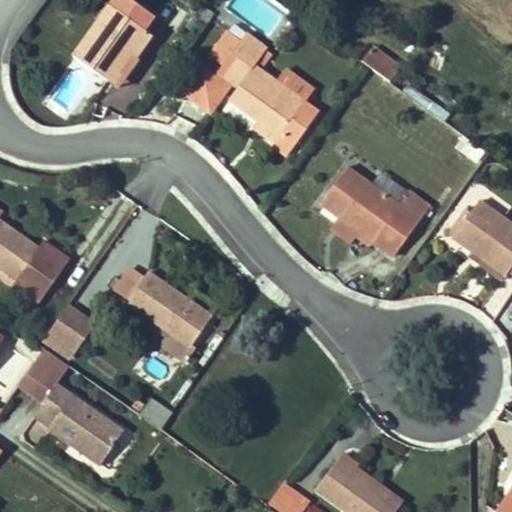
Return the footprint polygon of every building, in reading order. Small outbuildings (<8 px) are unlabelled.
[(115,0),(110,8),(143,32),(154,17),(129,0),(115,0)] [(143,32),(110,8),(73,59),(106,82),(143,32)] [(143,32),(106,82),(116,90),(136,62),(134,60),(151,37),(143,32)] [(222,69),(241,43),(228,34),(210,59),(222,69)] [(320,114),(305,104),(277,84),(254,68),(266,51),(247,36),(241,43),(222,69),(217,76),(237,91),(230,100),(259,122),(281,137),(275,145),(289,157),(320,114)] [(277,39),(270,49),(281,56),(284,50),(280,47),(283,43),(277,39)] [(217,66),(191,47),(170,76),(196,95),(217,66)] [(361,63),(371,69),(390,83),(400,68),(372,48),(361,63)] [(277,84),(305,104),(314,92),(285,72),(277,84)] [(70,106),(79,86),(67,80),(57,101),(70,106)] [(253,130),(275,145),(281,137),(259,122),(253,130)] [(463,140),(457,151),(477,161),(483,150),(463,140)] [(339,219),(372,243),(393,257),(421,218),(409,209),(416,200),(408,195),(399,206),(373,187),(347,168),(320,205),(339,219)] [(373,187),(399,206),(408,195),(381,175),(373,187)] [(421,218),(428,209),(416,200),(409,209),(421,218)] [(511,267),(511,227),(479,203),(452,238),(473,254),(506,277),(508,272),(511,267)] [(370,247),(372,243),(339,219),(332,230),(352,245),(357,239),(370,247)] [(44,242),(38,250),(0,222),(0,270),(17,282),(12,288),(38,307),(70,261),(44,242)] [(502,282),(506,277),(473,254),(469,258),(502,282)] [(160,329),(190,349),(212,318),(148,274),(127,305),(160,329)] [(42,344),(72,360),(94,319),(64,303),(42,344)] [(194,353),(190,349),(160,329),(152,341),(186,365),(194,353)] [(9,343),(0,356),(0,391),(4,394),(29,356),(9,343)] [(49,401),(59,386),(71,370),(48,353),(26,385),(49,401)] [(49,401),(37,419),(53,430),(50,434),(100,470),(126,433),(59,386),(49,401)] [(151,400),(138,417),(160,432),(172,414),(151,400)] [(338,462),(316,492),(344,511),(397,511),(400,507),(338,462)] [(283,486),(268,507),(274,511),(304,511),(310,504),(283,486)] [(511,511),(511,494),(500,511),(511,511)]
